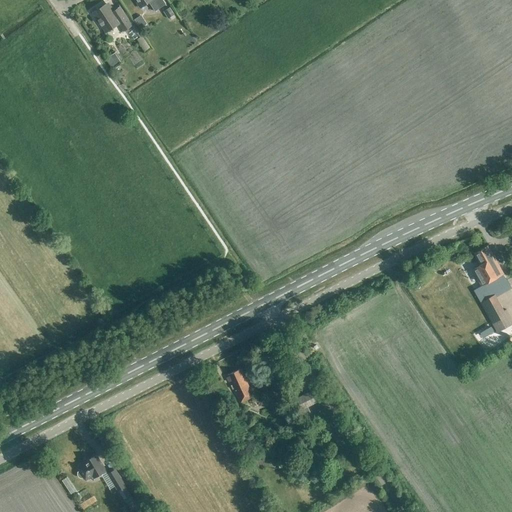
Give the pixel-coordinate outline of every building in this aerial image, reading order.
[(137,0),(138,1),(137,2),(140,8),(149,2),(155,11),(166,4),(163,0),(137,0)] [(179,2),(175,4),(181,15),(185,13),(179,2)] [(107,4),(94,13),(92,14),(104,34),(118,25),(122,31),(131,25),(119,7),(112,11),(107,4)] [(134,20),(140,28),(147,24),(141,15),(134,20)] [(154,44),(159,42),(154,30),(149,32),(154,44)] [(154,56),(163,50),(160,45),(151,51),(154,56)] [(122,61),(116,52),(106,59),(111,68),(122,61)] [(491,280),(494,285),(505,279),(502,274),(503,273),(496,261),(495,262),(487,246),(475,253),(481,264),(480,265),(487,277),(479,281),(482,285),(491,280)] [(488,289),(492,296),(479,303),(496,333),(511,323),(511,321),(505,309),(503,310),(494,295),(510,286),(506,279),(505,279),(494,285),(488,289)] [(228,375),(228,376),(226,378),(228,383),(231,382),(241,403),(254,397),(245,377),(243,378),(239,369),(228,375)] [(316,403),(311,391),(297,397),(303,409),(316,403)] [(272,394),(261,404),(266,409),(277,399),(272,394)] [(97,455),(84,462),(85,463),(78,468),(80,470),(78,472),(77,475),(79,477),(81,478),(84,478),(86,480),(92,476),(94,478),(106,470),(97,455)] [(108,474),(118,490),(123,500),(131,495),(125,486),(126,485),(116,469),(108,474)]
